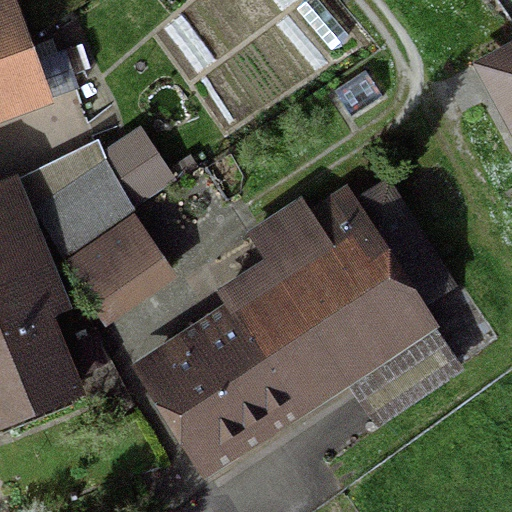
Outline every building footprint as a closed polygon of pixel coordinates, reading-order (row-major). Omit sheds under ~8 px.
[(0,0),(0,107),(35,95),(0,0)] [(511,59),(494,69),(511,102),(511,59)] [(131,205),(171,179),(140,132),(100,158),(131,205)] [(44,317),(67,307),(14,182),(0,187),(0,421),(74,391),(44,317)] [(317,231),(298,204),(255,233),(273,260),(226,292),(243,320),(157,377),(204,451),(450,287),(386,187),(317,231)] [(67,264),(95,306),(162,260),(133,218),(67,264)] [(106,357),(92,330),(74,340),(87,367),(106,357)]
